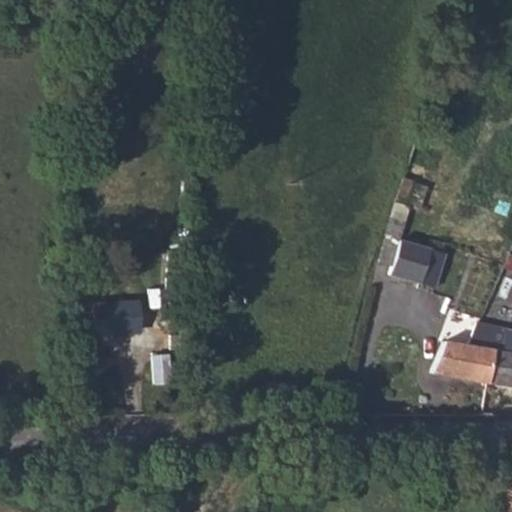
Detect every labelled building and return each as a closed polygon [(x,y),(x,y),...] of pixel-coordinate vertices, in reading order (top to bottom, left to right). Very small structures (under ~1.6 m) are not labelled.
[(421,207),(427,182),(401,176),(395,201),(421,207)] [(487,226),(482,247),(507,253),(511,232),(487,226)] [(383,242),(376,268),(385,270),(383,278),(413,285),(423,253),(383,242)] [(167,253),(162,296),(178,297),(183,254),(167,253)] [(511,257),(503,255),(485,314),(511,322),(511,257)] [(110,322),(110,334),(139,334),(138,307),(93,308),(93,322),(110,322)] [(503,329),(473,324),(468,348),(445,343),(427,375),(483,384),(491,351),(498,352),(503,329)] [(491,351),(483,384),(511,389),(511,331),(503,329),(498,352),(491,351)] [(139,334),(110,334),(110,342),(139,341),(139,334)] [(160,359),(146,359),(146,385),(160,385),(160,359)] [(511,477),(495,472),(486,501),(511,509),(511,477)]
